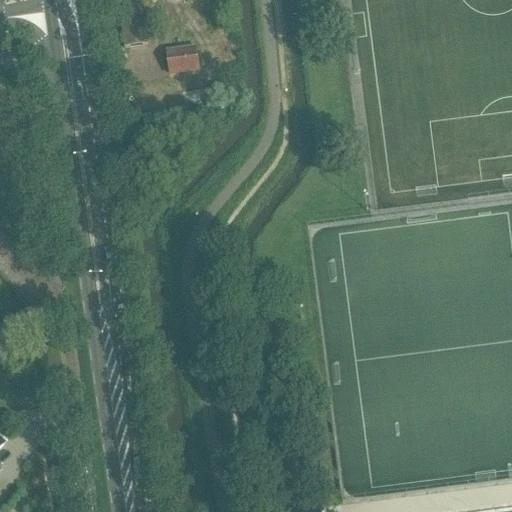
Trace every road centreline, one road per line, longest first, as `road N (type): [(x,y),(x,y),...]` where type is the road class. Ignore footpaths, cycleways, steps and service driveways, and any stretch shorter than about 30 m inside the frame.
road 1 (secondary): [(109,355),(116,312),(80,0)]
road 2 (secondary): [(43,13),(87,301),(109,355)]
road 3 (residential): [(82,427),(67,333),(53,300),(0,246)]
road 4 (secondary): [(130,511),(109,355)]
